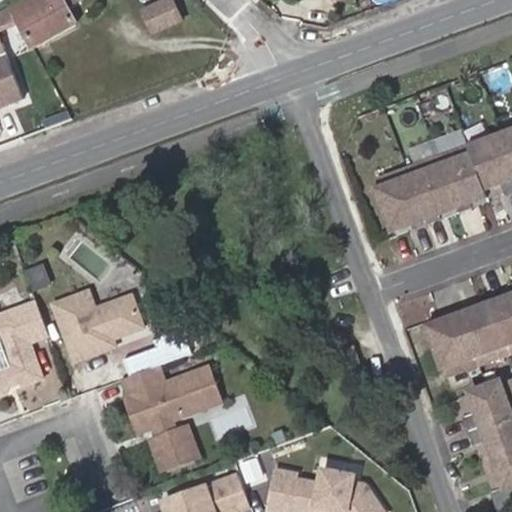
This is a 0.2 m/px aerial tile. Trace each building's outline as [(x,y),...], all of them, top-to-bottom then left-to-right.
[(17,21),(32,48),(77,23),(67,4),(64,0),(31,0),(12,10),(17,21)] [(170,0),(168,0),(144,11),(155,35),(181,23),(170,0)] [(0,30),(17,21),(12,10),(0,16),(0,109),(23,101),(0,34),(0,30)] [(511,134),(374,184),(391,230),(408,224),(410,231),(440,220),(437,214),(453,208),(455,215),(470,210),(468,203),(500,191),(503,198),(511,194),(511,134)] [(445,322),(428,328),(445,375),(511,350),(511,298),(505,301),(502,294),(487,299),(490,306),(474,312),(472,305),(443,316),(445,322)] [(89,295),(53,308),(74,365),(107,353),(104,346),(112,343),(143,331),(132,299),(95,313),(89,295)] [(0,397),(8,395),(6,392),(6,390),(5,388),(20,383),(23,389),(43,382),(30,347),(49,339),(36,306),(0,319),(0,397)] [(104,346),(107,353),(115,350),(112,343),(104,346)] [(160,369),(125,382),(131,399),(127,401),(140,436),(159,429),(162,438),(151,443),(162,474),(200,460),(188,429),(177,433),(173,424),(210,410),(204,393),(218,388),(211,369),(167,386),(160,369)] [(511,387),(509,380),(462,398),(468,414),(462,417),(472,445),(479,443),(496,489),(489,492),(496,511),(510,511),(511,511),(511,510),(511,387)] [(6,392),(8,395),(23,389),(20,383),(5,388),(6,390),(6,392)] [(204,393),(210,410),(224,405),(218,388),(204,393)] [(296,472),(278,467),(268,507),(288,511),(289,508),(306,511),(307,506),(317,508),(318,504),(347,511),(383,511),(365,486),(353,483),(355,476),(324,469),(321,483),(295,477),(296,472)] [(238,478),(163,506),(165,511),(244,511),(250,510),(238,478)] [(95,511),(156,511),(149,492),(95,511)]
